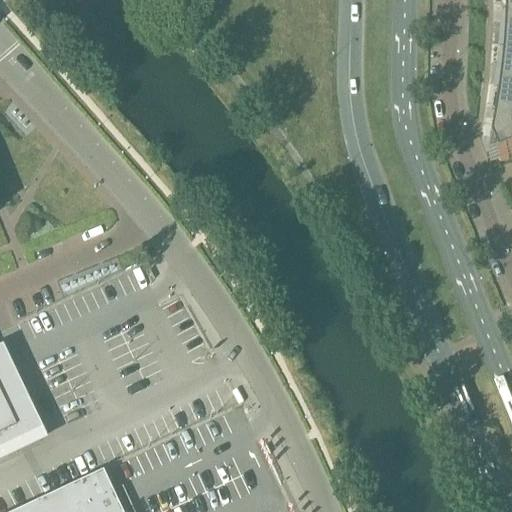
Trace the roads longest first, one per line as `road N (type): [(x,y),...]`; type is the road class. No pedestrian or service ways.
road 1 (residential): [(326,511),(258,374),(179,254),(0,49)]
road 2 (tertiary): [(350,0),(352,117),(368,173),(501,511)]
road 3 (tertiary): [(511,425),(412,171),(403,0)]
road 4 (residential): [(511,280),(448,117),(446,0)]
